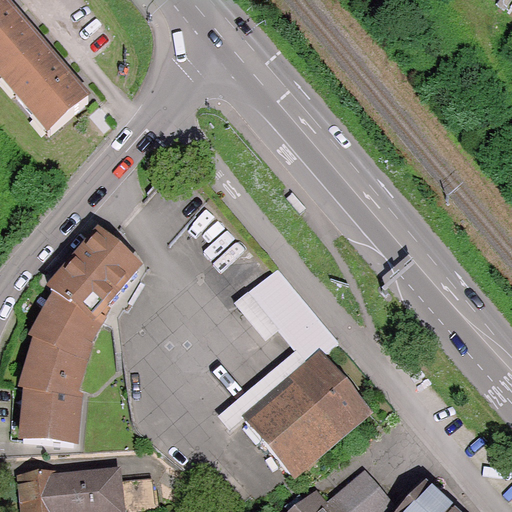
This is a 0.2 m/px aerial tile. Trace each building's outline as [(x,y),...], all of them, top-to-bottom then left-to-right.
[(0,61),(30,36),(0,1),(0,61)] [(30,36),(0,61),(0,77),(48,132),(86,99),(30,36)] [(138,261),(97,228),(50,286),(58,292),(95,323),(109,306),(104,303),(138,261)] [(331,338),(270,266),(231,299),(265,338),(278,327),(294,346),(218,411),(227,422),(238,412),(290,472),(370,405),(321,347),(331,338)] [(95,323),(58,292),(30,335),(82,360),(94,325),(95,323)] [(82,360),(30,335),(21,388),(27,391),(76,395),(82,360)] [(76,395),(27,391),(23,439),(72,443),(76,395)] [(381,492),(360,468),(324,501),(311,487),(283,511),(374,511),(367,504),(381,492)] [(52,469),(13,471),(15,511),(121,511),(121,510),(157,508),(156,477),(119,478),(119,470),(52,473),(52,469)] [(453,511),(424,484),(396,511),(453,511)]
